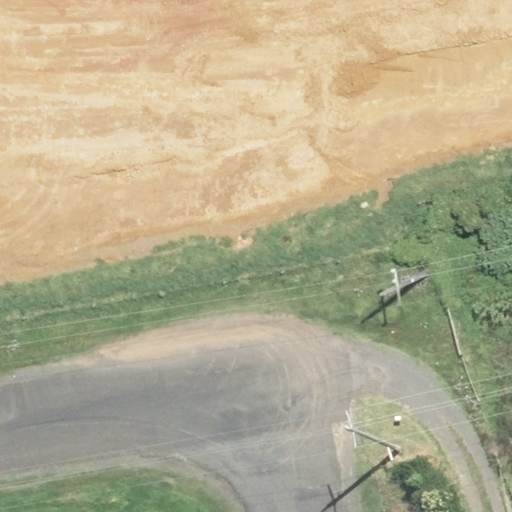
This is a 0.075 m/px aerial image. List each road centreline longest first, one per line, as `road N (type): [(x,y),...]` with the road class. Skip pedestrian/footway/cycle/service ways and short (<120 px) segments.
road 1 (track): [(0,165),(511,93)]
road 2 (residential): [(0,431),(172,398),(227,405),(270,424),(296,468),(305,511)]
